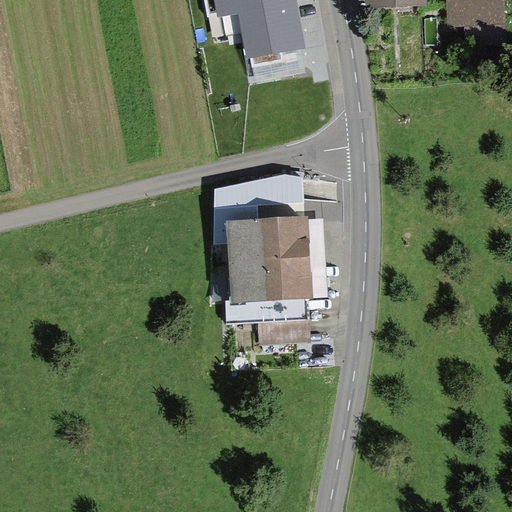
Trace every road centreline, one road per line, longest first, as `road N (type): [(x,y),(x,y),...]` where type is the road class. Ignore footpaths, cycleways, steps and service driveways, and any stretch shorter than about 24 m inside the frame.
road 1 (tertiary): [(325,511),(354,355),(361,143)]
road 2 (unclassified): [(0,223),(361,143)]
road 3 (tertiary): [(361,143),(335,0)]
